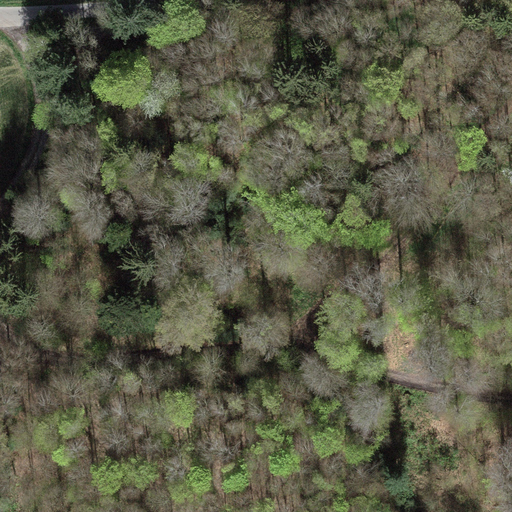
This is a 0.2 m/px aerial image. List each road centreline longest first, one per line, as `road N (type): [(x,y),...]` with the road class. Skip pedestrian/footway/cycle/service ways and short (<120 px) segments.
road 1 (track): [(0,326),(8,343),(39,356),(304,350),(511,402)]
road 2 (track): [(8,15),(42,63),(51,96),(0,225)]
road 3 (unclassified): [(126,0),(0,15)]
road 4 (track): [(511,145),(426,234)]
